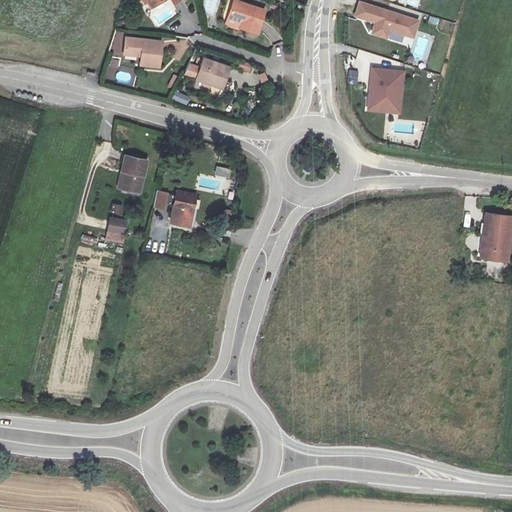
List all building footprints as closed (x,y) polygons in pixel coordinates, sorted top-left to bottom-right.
[(266,11),(234,1),(229,17),(245,22),(243,28),(258,33),(266,11)] [(418,20),(359,2),(355,16),(376,22),(373,33),(387,37),(389,29),(413,36),(418,20)] [(390,33),(388,41),(403,43),(404,35),(390,33)] [(163,42),(127,38),(125,55),(142,57),(141,66),(160,68),(163,42)] [(204,59),(202,67),(189,63),(185,73),(199,77),(198,80),(224,89),(230,67),(204,59)] [(250,71),(251,64),(241,62),(239,70),(250,71)] [(400,112),(404,71),(373,68),(368,109),(400,112)] [(357,84),(359,71),(349,70),(347,83),(357,84)] [(262,85),(269,82),(265,72),(258,75),(262,85)] [(177,91),(173,98),(187,105),(191,98),(177,91)] [(147,161),(125,157),(118,189),(141,194),(147,161)] [(218,167),(216,174),(227,177),(229,170),(218,167)] [(168,210),(171,193),(156,190),(153,207),(168,210)] [(196,196),(177,192),(171,224),(191,227),(196,196)] [(110,212),(120,215),(122,206),(113,203),(110,212)] [(511,217),(485,214),(480,259),(507,262),(511,219),(511,217)] [(125,222),(110,219),(108,229),(123,233),(125,222)] [(123,234),(107,231),(105,240),(121,244),(123,234)]
